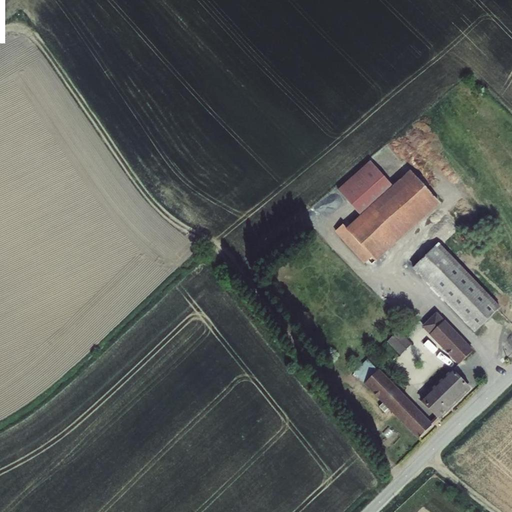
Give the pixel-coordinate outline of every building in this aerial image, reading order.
[(338,190),(360,217),(392,188),(371,162),(338,190)] [(437,206),(408,174),(392,188),(360,217),(345,230),(373,262),(437,206)] [(473,334),(501,309),(441,245),(414,269),(473,334)] [(473,353),(438,315),(425,327),(460,365),(473,353)] [(414,346),(403,333),(390,344),(400,356),(414,346)] [(431,427),(381,372),(367,385),(417,440),(431,427)] [(468,391),(452,374),(421,403),(438,420),(468,391)]
